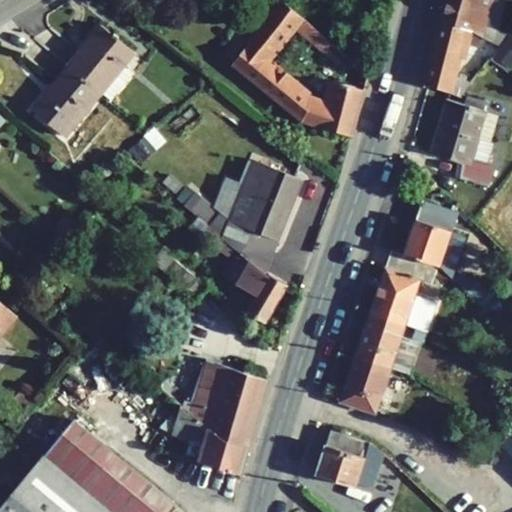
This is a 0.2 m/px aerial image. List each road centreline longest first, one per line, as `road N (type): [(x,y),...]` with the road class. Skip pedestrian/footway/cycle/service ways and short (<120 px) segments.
road 1 (tertiary): [(419,0),(286,397),(257,511)]
road 2 (unknown): [(286,397),(411,452),(503,511)]
